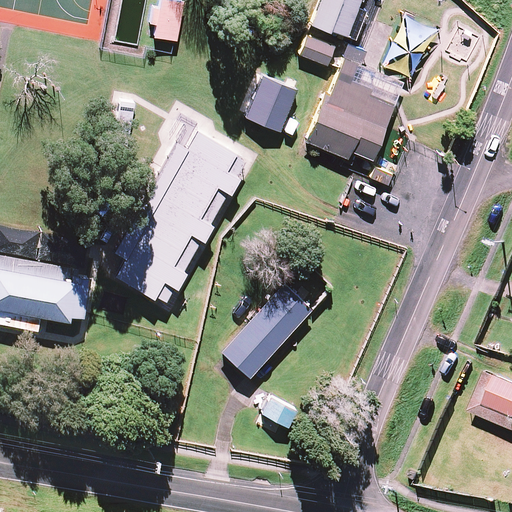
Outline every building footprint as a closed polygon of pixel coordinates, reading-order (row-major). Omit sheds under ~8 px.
[(177,41),(185,1),(179,0),(160,0),(159,7),(155,7),(152,24),(156,25),(154,37),(175,41),(177,41)] [(366,0),(324,0),(315,24),(352,38),(366,0)] [(477,35),(459,26),(448,47),(466,56),(477,35)] [(311,35),(303,55),(332,66),(339,46),(311,35)] [(403,84),(361,67),(367,53),(351,47),(346,60),(359,66),(352,83),(373,91),(369,99),(393,108),(395,102),(400,90),(403,84)] [(393,108),(369,99),(373,91),(352,83),(359,66),(346,60),(342,70),(331,96),(326,94),(306,144),(347,161),(351,152),(361,156),(371,161),(393,108)] [(172,103),(136,97),(129,144),(164,149),(172,103)] [(179,142),(116,253),(127,259),(117,277),(156,299),(166,281),(180,289),(243,178),(239,176),(249,159),(200,131),(190,148),(179,142)] [(400,145),(384,137),(377,150),(392,159),(400,145)] [(79,269),(0,254),(0,308),(69,321),(70,316),(84,319),(92,278),(78,276),(79,269)] [(290,288),(227,356),(254,382),(318,313),(290,288)] [(473,414),(511,429),(511,382),(490,373),(473,414)] [(297,412),(272,398),(262,415),(288,430),(297,412)]
